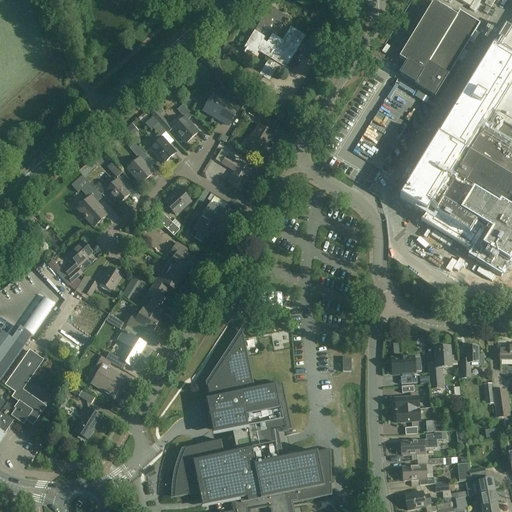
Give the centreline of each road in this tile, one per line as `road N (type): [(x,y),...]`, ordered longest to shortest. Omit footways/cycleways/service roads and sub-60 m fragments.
road 1 (residential): [(394,301),(372,213),(293,159),(377,25),(378,0)]
road 2 (secondary): [(0,198),(221,0)]
road 3 (residential): [(136,462),(144,457),(136,421),(259,214)]
road 4 (residential): [(385,511),(373,355),(394,301)]
road 5 (residential): [(511,320),(431,320),(394,301)]
